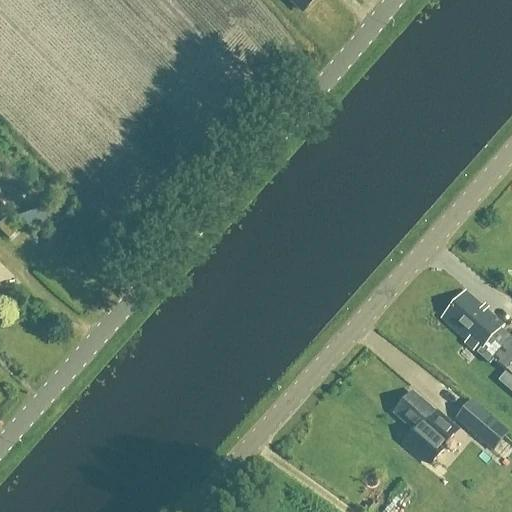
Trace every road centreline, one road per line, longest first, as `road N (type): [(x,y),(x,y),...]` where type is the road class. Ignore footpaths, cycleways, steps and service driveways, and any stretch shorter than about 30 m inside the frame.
road 1 (unclassified): [(0,460),(360,53),(397,0)]
road 2 (tertiary): [(192,511),(511,152)]
